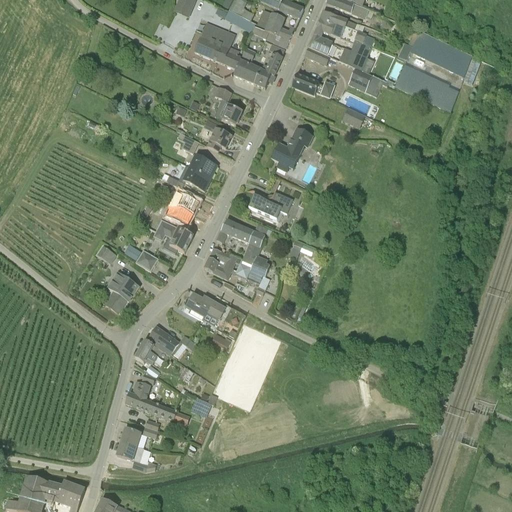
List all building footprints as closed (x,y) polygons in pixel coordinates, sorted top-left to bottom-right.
[(178,0),(177,5),(192,11),(197,0),(178,0)] [(241,18),(244,13),(243,12),(247,3),(242,0),(234,0),(232,5),(229,12),(236,16),(241,18)] [(262,0),(260,5),(274,12),(279,14),(279,12),(284,2),(278,0),(262,0)] [(327,0),(326,6),(358,17),(359,16),(367,19),(369,12),(361,9),(342,2),(336,0),(327,0)] [(342,0),(342,2),(361,9),(365,0),(342,0)] [(284,2),(279,12),(287,16),(299,21),(304,11),(284,2)] [(229,12),(229,13),(224,21),(232,25),(236,16),(229,12)] [(280,30),(285,21),(287,16),(279,12),(279,14),(274,12),(272,16),(263,12),(259,21),(257,26),(256,26),(255,30),(274,37),(278,29),(280,30)] [(356,27),(354,26),(348,23),(340,20),(341,17),(331,13),(330,17),(323,14),(321,20),(345,30),(345,29),(355,32),(356,27)] [(340,41),(353,46),(355,42),(363,45),(367,37),(355,32),(345,29),(345,30),(321,20),(315,34),(323,38),(324,36),(340,41)] [(251,24),(246,21),(241,30),(252,36),(255,30),(256,26),(251,24)] [(194,54),(217,64),(225,45),(224,44),(228,34),(207,25),(194,54)] [(273,45),(286,50),(292,36),(280,30),(278,29),(274,37),(255,30),(252,36),(257,38),(265,41),(274,44),(273,45)] [(405,46),(413,50),(420,35),(412,31),(405,46)] [(217,64),(226,67),(236,71),(233,77),(255,87),(261,72),(249,66),(249,67),(241,63),(240,60),(237,58),(238,54),(230,50),(235,37),(228,34),(224,44),(225,45),(217,64)] [(322,41),(323,38),(315,34),(308,50),(327,58),(332,45),(322,41)] [(367,37),(363,45),(371,48),(373,42),(374,40),(367,37)] [(353,46),(351,53),(368,61),(373,49),(371,48),(363,45),(355,42),(353,46)] [(255,54),(246,50),(242,58),(251,63),(255,54)] [(330,59),(327,58),(308,50),(305,58),(326,67),(330,59)] [(339,63),(346,66),(351,53),(344,50),(339,63)] [(363,74),(368,61),(351,53),(346,66),(355,71),(363,74)] [(261,72),(255,87),(265,91),(269,84),(272,77),(274,78),(282,59),(273,55),(267,68),(264,66),(261,72)] [(350,83),(368,90),(373,78),(363,74),(355,71),(350,83)] [(291,89),(315,98),(316,95),(329,100),(334,88),(325,85),(324,88),(319,86),(296,77),(291,89)] [(227,104),(232,95),(219,89),(215,98),(227,104)] [(196,113),(199,106),(193,102),(189,110),(196,113)] [(222,121),(236,128),(242,114),(226,106),(224,111),(226,112),(222,121)] [(184,118),(184,117),(186,112),(179,108),(176,113),(176,115),(184,118)] [(366,118),(348,110),(342,124),(360,132),(366,118)] [(219,154),(222,148),(226,150),(231,138),(215,130),(213,134),(206,148),(219,154)] [(279,146),(272,162),(279,165),(288,170),(293,172),(305,146),(308,148),(313,139),(296,131),(287,149),(279,146)] [(177,140),(184,144),(196,149),(199,144),(184,137),(180,135),(177,140)] [(184,144),(181,150),(193,156),(196,149),(184,144)] [(189,170),(211,180),(217,167),(196,157),(189,170)] [(186,168),(179,183),(184,185),(185,184),(205,193),(211,180),(189,170),(186,168)] [(169,178),(166,183),(182,191),(184,185),(179,183),(169,178)] [(246,192),(249,193),(255,195),(248,209),(276,222),(280,213),(286,216),(293,202),(275,194),(279,186),(278,185),(273,198),(272,199),(269,200),(267,200),(246,191),(246,192)] [(169,212),(166,217),(169,218),(170,219),(176,222),(188,227),(192,218),(194,215),(191,213),(196,202),(178,194),(177,195),(172,192),(168,202),(172,205),(169,212)] [(146,211),(142,217),(146,219),(149,214),(150,214),(154,207),(156,204),(151,201),(149,204),(145,211),(146,211)] [(178,252),(184,256),(185,256),(188,249),(190,245),(193,238),(161,222),(155,233),(156,234),(165,238),(169,240),(164,249),(176,256),(178,252)] [(249,273),(258,277),(263,279),(264,279),(269,269),(261,265),(262,261),(256,259),(265,239),(226,222),(217,243),(222,245),(226,235),(240,242),(250,245),(246,255),(242,263),(252,267),(249,273)] [(292,250),(300,253),(303,246),(295,243),(292,250)] [(110,266),(116,257),(104,248),(98,258),(110,266)] [(211,256),(205,271),(227,282),(231,274),(237,277),(238,273),(232,271),(235,264),(240,266),(241,263),(242,262),(237,260),(221,253),(214,250),(211,256)] [(151,274),(159,261),(143,252),(135,264),(151,274)] [(313,268),(315,262),(303,258),(301,264),(313,268)] [(237,277),(246,280),(250,269),(240,266),(238,273),(237,277)] [(129,304),(129,303),(139,289),(118,275),(109,289),(108,290),(114,294),(105,307),(118,315),(123,308),(126,302),(129,304)] [(258,290),(263,279),(258,277),(254,285),(256,285),(254,288),(258,290)] [(225,310),(206,300),(205,302),(193,296),(186,309),(190,312),(189,315),(203,323),(207,314),(219,321),(225,310)] [(298,318),(301,320),(307,309),(303,307),(298,318)] [(230,309),(221,324),(235,332),(244,317),(230,309)] [(156,345),(154,348),(162,353),(170,358),(171,357),(178,362),(182,356),(181,356),(187,349),(192,353),(197,347),(184,338),(179,343),(180,344),(179,346),(156,329),(149,341),(156,345)] [(213,344),(227,351),(232,343),(217,335),(213,344)] [(145,342),(135,360),(136,361),(145,366),(145,365),(150,368),(151,368),(152,366),(157,359),(158,360),(162,353),(154,348),(147,343),(145,342)] [(150,368),(146,373),(156,380),(159,374),(151,368),(150,368)] [(181,377),(180,377),(189,382),(189,383),(194,375),(185,370),(181,377)] [(145,377),(143,383),(154,387),(155,383),(156,381),(145,377)] [(129,396),(126,405),(140,410),(143,401),(147,402),(151,389),(138,385),(136,390),(138,390),(135,398),(134,398),(129,396)] [(200,401),(206,404),(209,397),(203,395),(200,401)] [(212,396),(208,404),(209,405),(214,407),(217,399),(212,396)] [(197,399),(190,413),(200,417),(203,419),(209,405),(208,404),(206,404),(200,401),(197,399)] [(140,410),(139,412),(173,425),(174,423),(187,427),(190,418),(177,414),(165,409),(157,406),(150,404),(147,402),(143,401),(140,410)] [(147,422),(145,429),(157,433),(160,426),(147,422)] [(158,434),(157,433),(145,429),(142,437),(156,441),(158,434)] [(125,431),(121,444),(137,449),(141,436),(125,431)] [(117,457),(133,463),(133,462),(134,463),(132,470),(145,474),(155,472),(156,467),(148,464),(148,467),(140,464),(144,451),(137,449),(121,444),(117,457)] [(42,511),(45,502),(57,505),(71,510),(70,511),(77,511),(85,492),(63,484),(61,489),(48,485),(27,479),(20,505),(7,501),(5,510),(11,511),(42,511)] [(128,511),(118,508),(103,501),(96,511),(128,511)]
